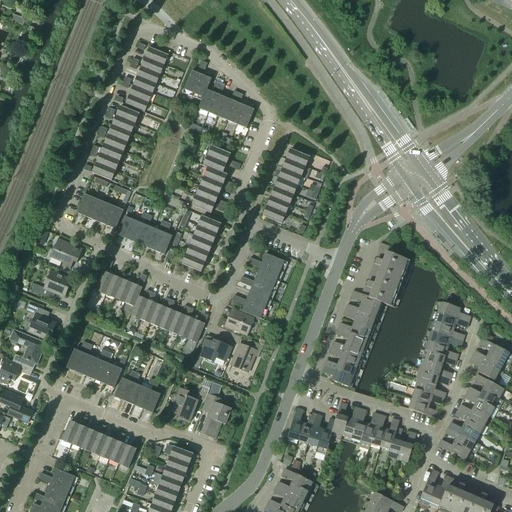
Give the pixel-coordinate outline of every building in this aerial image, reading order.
[(163,66),(168,56),(149,48),(145,58),(163,66)] [(160,75),(163,66),(145,58),(141,67),(160,75)] [(206,91),(211,80),(202,76),(207,64),(201,62),(196,74),(191,71),(183,90),(203,98),(206,90),(206,91)] [(156,85),(160,75),(141,67),(137,77),(156,85)] [(152,94),(156,85),(137,77),(133,86),(152,94)] [(148,103),(152,94),(133,86),(129,96),(148,103)] [(208,114),(216,95),(206,91),(206,90),(203,98),(198,109),(208,114)] [(217,117),(225,98),(216,95),(208,114),(217,117)] [(144,113),(148,103),(129,96),(125,105),(144,113)] [(227,121),(234,102),(225,98),(217,117),(227,121)] [(236,125),(244,106),(234,102),(227,121),(236,125)] [(246,129),(253,112),(254,110),(244,106),(236,125),(246,129)] [(135,124),(139,115),(120,107),(116,117),(135,124)] [(135,124),(116,117),(112,126),(131,134),(135,124)] [(127,143),(131,134),(112,126),(108,135),(127,143)] [(123,153),(127,143),(108,135),(104,145),(123,153)] [(119,162),(123,153),(104,145),(100,154),(119,162)] [(240,165),(228,160),(230,155),(211,147),(203,167),(207,169),(208,168),(222,174),(225,166),(238,171),(240,165)] [(305,168),(309,158),(290,150),(286,160),(305,168)] [(115,171),(119,162),(100,154),(96,164),(115,171)] [(301,177),(305,168),(286,160),(282,169),(301,177)] [(115,171),(96,164),(92,174),(111,181),(115,171)] [(222,185),(226,175),(222,174),(208,168),(207,169),(204,178),(222,185)] [(297,187),(301,177),(282,169),(278,179),(297,187)] [(218,195),(222,185),(204,178),(200,187),(218,195)] [(293,196),(297,187),(278,179),(274,188),(293,196)] [(215,204),(218,195),(200,187),(196,196),(215,204)] [(289,205),(293,196),(274,188),(270,198),(289,205)] [(87,218),(94,199),(85,195),(77,214),(87,218)] [(210,214),(215,204),(196,196),(192,206),(210,214)] [(285,215),(289,205),(270,198),(266,207),(285,215)] [(96,222),(104,203),(94,199),(87,218),(96,222)] [(105,226),(113,207),(104,203),(96,222),(105,226)] [(115,230),(123,211),(113,207),(105,226),(115,230)] [(281,225),(285,215),(266,207),(262,217),(281,225)] [(126,240),(134,221),(124,217),(116,236),(126,240)] [(216,235),(220,225),(202,217),(198,227),(216,235)] [(135,244),(143,225),(134,221),(126,240),(135,244)] [(145,248),(153,229),(143,225),(135,244),(145,248)] [(212,244),(216,235),(198,227),(194,236),(212,244)] [(154,252),(162,233),(153,229),(145,248),(154,252)] [(164,256),(172,237),(162,233),(154,252),(164,256)] [(208,254),(212,244),(194,236),(190,246),(208,254)] [(76,264),(82,250),(58,239),(50,258),(63,263),(61,267),(70,270),(73,262),(76,264)] [(390,254),(393,249),(381,244),(379,250),(390,254)] [(204,263),(208,254),(190,246),(186,255),(204,263)] [(401,284),(409,261),(390,254),(379,250),(376,256),(384,259),(383,262),(377,259),(375,265),(373,264),(370,273),(401,284)] [(276,281),(284,262),(265,254),(261,263),(250,258),(247,264),(259,269),(257,273),(276,281)] [(200,273),(204,263),(186,255),(182,265),(200,273)] [(63,297),(70,280),(52,272),(45,290),(34,285),(31,291),(50,299),(52,293),(63,297)] [(105,295),(113,277),(103,272),(95,291),(105,295)] [(268,300),(276,281),(257,273),(254,282),(242,277),(240,283),(251,288),(249,293),(268,300)] [(392,307),(401,284),(370,273),(368,278),(375,281),(374,284),(368,282),(366,287),(365,286),(361,295),(383,304),(392,307)] [(114,299),(122,280),(113,277),(105,295),(114,299)] [(124,303),(132,284),(122,280),(114,299),(124,303)] [(138,297),(142,289),(132,284),(124,303),(133,307),(137,297),(138,297)] [(379,313),(383,304),(361,295),(352,292),(350,298),(361,302),(360,306),(379,313)] [(260,320),(268,300),(249,293),(246,301),(234,296),(232,302),(243,306),(241,312),(260,320)] [(140,320),(148,301),(138,297),(137,297),(133,307),(130,316),(140,320)] [(149,324),(157,305),(148,301),(140,320),(149,324)] [(459,314),(460,309),(440,303),(437,313),(468,323),(470,317),(459,314)] [(47,340),(54,323),(44,319),(47,313),(28,305),(26,311),(37,316),(29,333),(47,340)] [(158,328),(166,309),(157,305),(149,324),(158,328)] [(376,322),(379,313),(360,306),(359,309),(347,305),(345,311),(376,322)] [(167,331),(175,313),(166,309),(158,328),(167,331)] [(245,336),(252,319),(233,310),(228,321),(222,319),(218,328),(230,333),(232,330),(245,336)] [(376,322),(345,311),(343,317),(354,321),(353,324),(372,332),(376,322)] [(177,336),(185,317),(175,313),(167,331),(177,336)] [(468,323),(437,313),(434,323),(454,329),(455,325),(466,329),(468,323)] [(187,340),(194,321),(185,317),(177,336),(187,340)] [(197,344),(204,325),(194,321),(187,340),(197,344)] [(452,333),(454,329),(434,323),(431,332),(462,342),(464,336),(452,333)] [(369,341),(372,332),(353,324),(351,328),(340,324),(338,329),(369,341)] [(365,351),(369,341),(338,329),(336,335),(347,340),(346,343),(365,351)] [(37,365),(42,352),(44,347),(43,346),(44,344),(13,331),(9,340),(27,348),(23,359),(16,356),(13,362),(32,371),(35,364),(37,365)] [(462,342),(431,332),(428,341),(447,348),(449,344),(460,348),(462,342)] [(226,362),(231,351),(226,349),(227,346),(206,337),(198,357),(211,362),(214,361),(215,359),(225,363),(226,362)] [(511,360),(511,356),(509,354),(482,339),(479,345),(489,351),(488,354),(503,363),(509,366),(511,360)] [(446,352),(447,348),(428,341),(425,351),(456,361),(458,355),(446,352)] [(248,372),(254,357),(258,358),(263,347),(250,342),(247,349),(239,345),(231,365),(248,372)] [(362,360),(365,351),(346,343),(344,347),(333,343),(331,348),(362,360)] [(358,369),(362,360),(331,348),(329,354),(340,358),(339,362),(358,369)] [(76,373),(84,354),(74,350),(66,369),(76,373)] [(456,361),(425,351),(422,361),(441,367),(442,363),(454,367),(456,361)] [(499,372),(503,363),(488,354),(486,358),(475,352),(472,357),(499,372)] [(85,377),(93,358),(84,354),(76,373),(85,377)] [(504,375),(499,372),(472,357),(469,363),(480,369),(478,373),(499,384),(504,375)] [(32,371),(13,362),(3,358),(0,364),(0,366),(2,367),(0,371),(0,382),(7,386),(9,382),(10,382),(10,381),(14,382),(18,372),(30,377),(32,371)] [(95,381),(102,362),(93,358),(85,377),(95,381)] [(354,379),(358,369),(339,362),(337,366),(326,361),(324,367),(354,379)] [(440,371),(441,367),(422,361),(418,370),(450,380),(452,375),(440,371)] [(104,385),(112,366),(102,362),(95,381),(104,385)] [(114,389),(122,370),(112,366),(104,385),(114,389)] [(351,388),(354,379),(324,367),(322,373),(333,377),(331,381),(351,388)] [(450,380),(418,370),(415,380),(435,386),(436,382),(448,386),(450,380)] [(498,399),(503,390),(477,375),(474,381),(484,387),(482,390),(498,399)] [(124,402),(131,383),(121,379),(114,397),(124,402)] [(434,390),(435,386),(415,380),(418,381),(415,390),(443,400),(445,394),(434,390)] [(133,406),(141,387),(131,383),(124,402),(133,406)] [(225,425),(231,409),(220,405),(222,400),(217,398),(220,388),(212,384),(201,411),(209,414),(201,435),(214,440),(221,424),(225,425)] [(205,402),(209,389),(202,386),(198,399),(205,402)] [(142,410),(150,391),(141,387),(133,406),(142,410)] [(502,401),(498,399),(482,390),(480,394),(470,388),(467,393),(498,410),(502,401)] [(173,406),(170,413),(179,416),(178,419),(189,423),(198,401),(187,397),(189,392),(180,389),(173,406)] [(32,412),(20,407),(23,399),(1,390),(0,393),(0,403),(4,405),(5,404),(11,406),(7,416),(27,424),(32,412)] [(443,400),(415,390),(411,400),(429,405),(430,402),(442,405),(443,400)] [(152,414),(158,400),(160,395),(150,391),(142,410),(152,414)] [(498,410),(467,393),(464,399),(475,405),(473,408),(489,417),(493,419),(498,410)] [(428,409),(429,405),(411,400),(408,410),(437,419),(439,413),(428,409)] [(340,441),(347,418),(343,417),(347,406),(340,404),(335,421),(332,433),(330,438),(340,441)] [(484,426),(489,417),(473,408),(471,412),(460,406),(457,411),(484,426)] [(351,439),(360,410),(354,408),(351,420),(347,418),(340,441),(342,436),(351,439)] [(298,441),(303,424),(299,423),(303,411),(297,409),(288,438),(298,441)] [(360,442),(366,424),(362,423),(366,411),(360,410),(351,439),(360,442)] [(479,434),(484,426),(457,411),(454,416),(465,422),(463,426),(479,434)] [(307,444),(316,415),(310,413),(307,425),(303,424),(298,441),(307,444)] [(369,450),(370,445),(379,416),(373,414),(370,425),(366,424),(360,442),(361,442),(359,447),(369,450)] [(317,447),(322,430),(318,429),(322,417),(316,415),(307,444),(317,447)] [(380,448),(385,430),(381,429),(385,417),(379,416),(370,445),(380,448)] [(0,428),(5,431),(10,420),(4,417),(3,419),(0,417),(0,428)] [(325,456),(330,438),(332,433),(335,421),(329,419),(326,431),(322,430),(317,447),(315,453),(325,456)] [(389,450),(396,428),(397,428),(399,422),(392,420),(389,431),(385,430),(380,448),(389,450)] [(71,445),(79,426),(69,422),(61,441),(71,445)] [(479,434),(463,426),(461,429),(450,423),(448,428),(474,443),(479,434)] [(80,449),(88,430),(79,426),(71,445),(80,449)] [(397,460),(402,443),(398,442),(402,430),(397,428),(396,428),(389,450),(387,457),(397,460)] [(480,446),(474,443),(448,428),(445,434),(455,440),(453,443),(469,452),(475,455),(480,446)] [(90,453),(98,434),(88,430),(80,449),(90,453)] [(407,464),(416,434),(409,433),(406,444),(402,443),(397,460),(407,464)] [(99,457),(107,438),(98,434),(90,453),(99,457)] [(109,461),(117,442),(107,438),(99,457),(109,461)] [(464,461),(469,452),(453,443),(452,447),(441,441),(438,446),(464,461)] [(118,465),(126,446),(117,442),(109,461),(118,465)] [(128,469),(136,450),(126,446),(118,465),(128,469)] [(189,465),(193,455),(174,447),(170,457),(189,465)] [(185,474),(189,465),(170,457),(166,467),(185,474)] [(182,484),(185,474),(166,467),(163,477),(182,484)] [(60,511),(75,478),(56,470),(52,479),(40,474),(38,479),(50,484),(44,497),(32,492),(30,498),(42,503),(40,507),(51,511),(60,511)] [(314,484),(311,483),(285,470),(282,476),(293,481),(291,485),(309,494),(314,484)] [(430,503),(437,486),(433,485),(438,473),(432,471),(420,499),(430,503)] [(178,493),(182,484),(163,477),(159,486),(178,493)] [(439,507),(446,490),(451,479),(445,477),(440,488),(437,486),(430,503),(439,507)] [(462,493),(464,487),(459,484),(460,483),(451,479),(446,490),(457,495),(468,500),(473,489),(468,486),(465,494),(462,493)] [(309,494),(291,485),(289,488),(278,483),(275,488),(305,503),(309,494)] [(174,503),(178,493),(159,486),(155,496),(174,503)] [(305,503),(275,488),(273,493),(284,499),(282,502),(300,511),(305,503)] [(484,502),(486,496),(481,494),(482,492),(473,489),(468,500),(479,505),(491,509),(493,505),(496,498),(490,496),(487,503),(484,502)] [(450,511),(457,495),(446,490),(439,507),(450,511)] [(401,511),(403,508),(389,501),(374,493),(369,503),(387,511),(389,508),(396,511),(401,511)] [(450,511),(463,511),(468,500),(457,495),(450,511)] [(170,511),(174,503),(155,496),(152,505),(170,511)] [(300,511),(282,502),(280,506),(269,500),(267,506),(278,511),(300,511)] [(476,511),(479,505),(468,500),(463,511),(476,511)] [(387,511),(369,503),(365,511),(387,511)]
